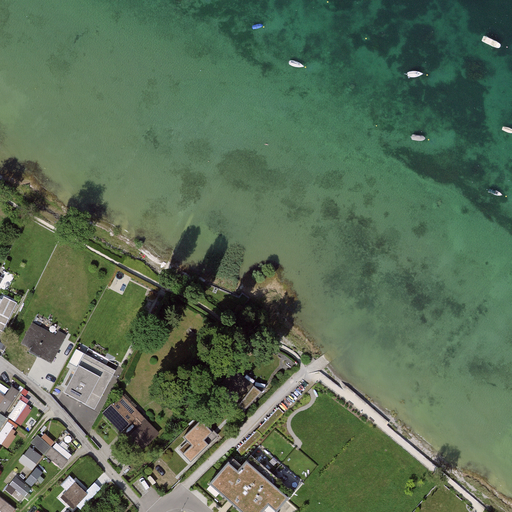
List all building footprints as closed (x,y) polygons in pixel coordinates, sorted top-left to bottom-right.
[(0,330),(4,332),(17,305),(3,298),(0,305),(0,330)] [(224,328),(218,322),(213,327),(219,333),(224,328)] [(36,323),(24,347),(54,363),(69,333),(60,329),(58,334),(36,323)] [(85,356),(65,395),(95,411),(116,372),(85,356)] [(252,386),(238,375),(229,386),(237,392),(236,394),(239,396),(240,395),(245,398),(239,406),(245,411),(261,395),(251,387),(252,386)] [(7,394),(2,390),(0,392),(0,405),(7,410),(22,389),(14,384),(7,394)] [(23,422),(37,403),(25,394),(11,413),(23,422)] [(127,396),(103,418),(121,438),(134,427),(149,443),(160,433),(127,396)] [(284,413),(279,408),(237,450),(242,455),(284,413)] [(0,429),(9,418),(0,411),(0,429)] [(8,420),(0,434),(0,440),(10,446),(21,428),(8,420)] [(201,421),(184,437),(192,446),(183,454),(191,463),(209,445),(205,441),(213,433),(201,421)] [(46,430),(35,442),(46,453),(57,440),(46,430)] [(56,441),(48,456),(66,466),(74,451),(56,441)] [(21,459),(35,469),(45,455),(32,445),(21,459)] [(241,465),(231,456),(208,485),(240,511),(261,511),(267,505),(275,511),(290,494),(246,459),(241,465)] [(36,485),(46,469),(38,464),(28,480),(36,485)] [(76,484),(61,498),(72,509),(87,494),(76,484)] [(0,494),(0,506),(6,511),(14,511),(18,507),(1,493),(0,494)]
